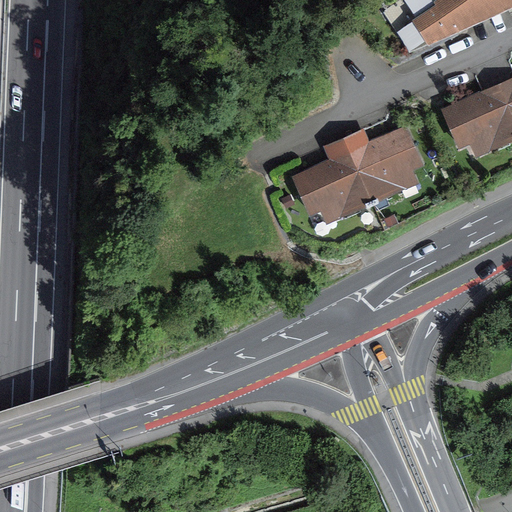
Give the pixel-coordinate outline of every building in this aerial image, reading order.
[(397,62),(511,1),(511,0),(382,0),(368,8),(397,62)] [(511,78),(498,85),(511,116),(511,78)] [(478,151),(511,135),(511,116),(498,85),(446,109),(461,143),(472,138),(478,151)] [(403,127),(349,151),(370,198),(410,180),(405,168),(419,162),(403,127)] [(329,217),(370,198),(349,151),(297,175),(312,209),(323,204),(329,217)]
